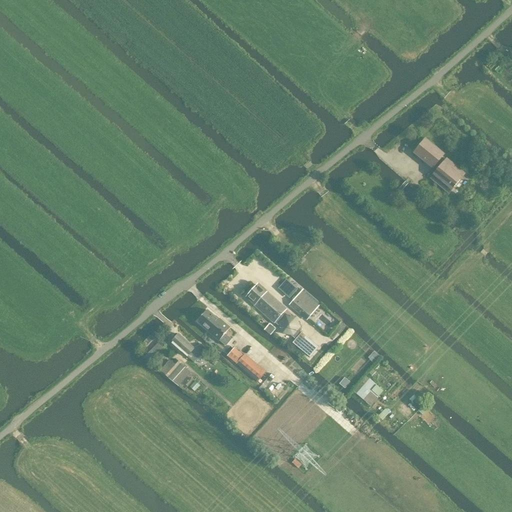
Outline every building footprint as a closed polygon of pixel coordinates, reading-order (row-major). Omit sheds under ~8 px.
[(425,140),(415,152),(434,167),(435,166),(439,169),(434,175),(452,190),(462,177),(444,163),(442,164),(438,161),(443,156),(445,154),(426,139),(425,140)] [(257,285),(247,297),(255,304),(255,305),(275,322),(278,325),(279,324),(286,315),(283,313),(286,310),(257,285)] [(303,289),(289,305),(306,321),(321,304),(303,289)] [(208,310),(198,321),(210,332),(209,333),(219,341),(220,340),(226,345),(230,340),(225,335),(230,328),(208,310)] [(286,315),(279,324),(283,334),(293,336),(300,327),(296,317),(286,315)] [(178,334),(171,342),(183,353),(187,357),(194,363),(201,355),(206,352),(204,349),(201,344),(196,347),(194,349),(190,345),(178,334)] [(163,347),(159,343),(145,358),(149,362),(163,347)] [(228,356),(227,356),(236,364),(242,357),(243,356),(237,351),(234,348),(228,356)] [(172,362),(162,373),(173,382),(185,367),(183,365),(177,360),(173,363),(172,362)] [(259,366),(250,376),(258,382),(266,372),(259,366)] [(352,391),(364,401),(377,385),(366,375),(352,391)] [(379,417),(382,420),(389,413),(386,409),(379,417)]
